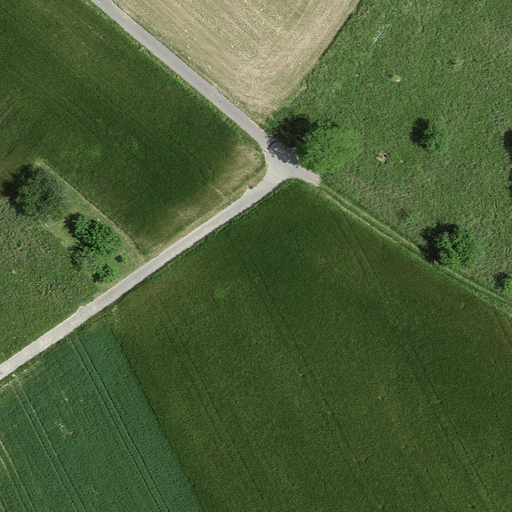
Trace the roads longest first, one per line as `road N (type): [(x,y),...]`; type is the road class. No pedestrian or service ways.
road 1 (track): [(289,164),(0,368)]
road 2 (track): [(511,311),(289,164)]
road 3 (track): [(289,164),(96,0)]
